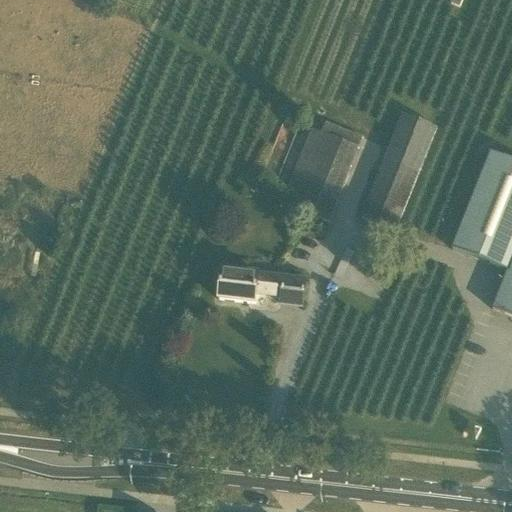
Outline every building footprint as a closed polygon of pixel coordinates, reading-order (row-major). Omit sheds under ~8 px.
[(452,0),(450,4),(460,8),(463,0),(452,0)] [(440,131),(403,116),(361,221),(398,235),(440,131)] [(331,224),(359,148),(363,137),(326,122),(321,135),(311,131),(283,207),(331,224)] [(507,273),(493,311),(511,318),(511,162),(489,154),(451,251),(507,273)] [(280,306),(302,308),(306,281),(222,272),(219,301),(255,305),(256,295),(281,298),(280,306)]
